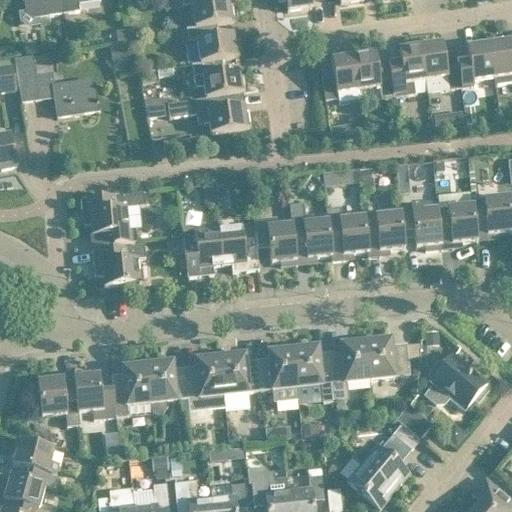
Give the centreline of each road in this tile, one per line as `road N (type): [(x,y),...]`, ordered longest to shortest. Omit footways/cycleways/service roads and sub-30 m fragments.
road 1 (residential): [(65,339),(440,301),(475,308),(511,333)]
road 2 (residential): [(511,16),(267,44)]
road 3 (residential): [(420,511),(511,399)]
